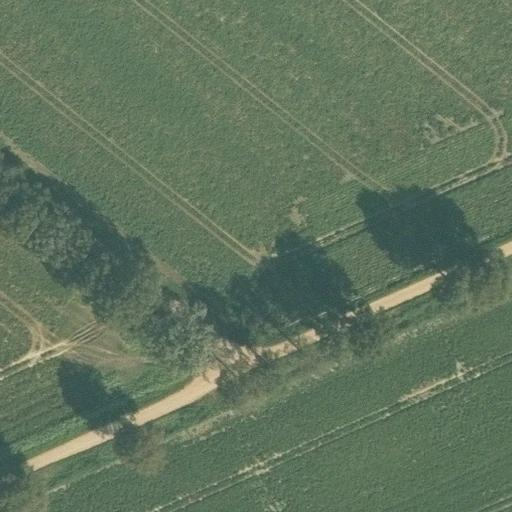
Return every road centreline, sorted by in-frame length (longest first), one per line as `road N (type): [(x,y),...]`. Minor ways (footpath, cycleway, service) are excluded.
road 1 (track): [(0,477),(511,248)]
road 2 (track): [(247,366),(0,168)]
